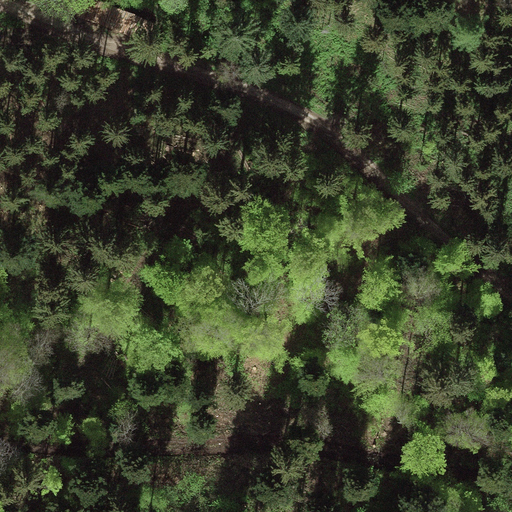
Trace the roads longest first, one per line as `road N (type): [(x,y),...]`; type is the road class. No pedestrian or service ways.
road 1 (track): [(11,0),(73,33),(222,80),(345,146),(511,297)]
road 2 (track): [(0,440),(333,447),(511,481)]
